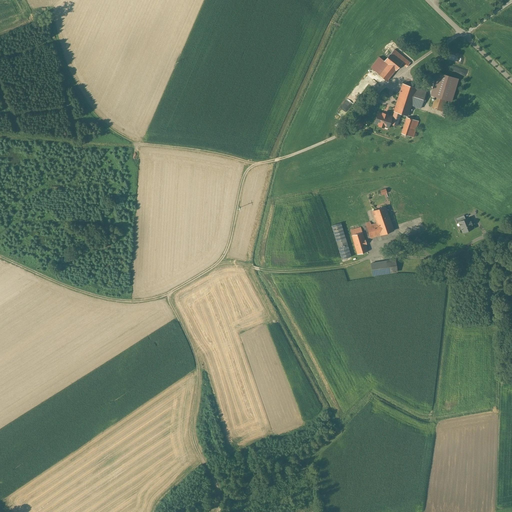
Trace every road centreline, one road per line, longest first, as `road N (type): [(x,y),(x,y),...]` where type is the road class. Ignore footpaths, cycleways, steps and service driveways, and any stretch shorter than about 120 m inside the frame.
road 1 (track): [(0,256),(86,293),(123,300),(165,295),(219,261),(247,170),(340,133),(396,76)]
road 2 (track): [(218,511),(194,442),(194,351),(165,295)]
road 3 (track): [(0,131),(141,144)]
road 4 (track): [(219,261),(271,271),(354,265)]
